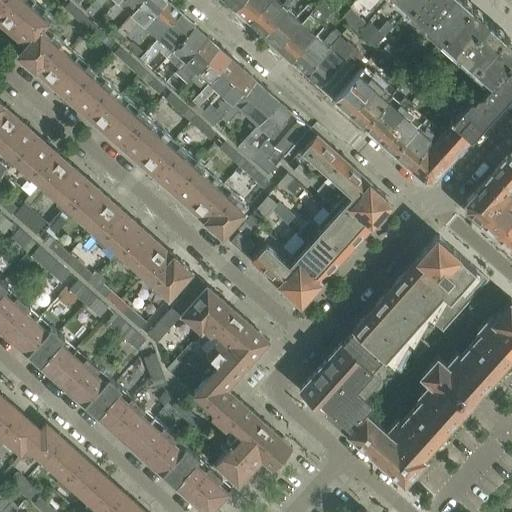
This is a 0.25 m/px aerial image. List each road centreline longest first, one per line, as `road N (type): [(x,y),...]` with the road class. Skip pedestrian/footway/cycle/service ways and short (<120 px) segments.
road 1 (residential): [(308,341),(0,85)]
road 2 (residential): [(200,0),(431,206)]
road 3 (residential): [(0,355),(176,511)]
road 4 (residential): [(308,341),(431,206)]
road 5 (residential): [(346,457),(267,387),(308,341)]
